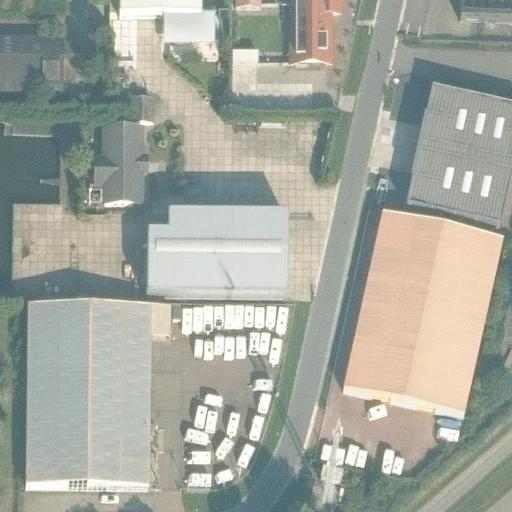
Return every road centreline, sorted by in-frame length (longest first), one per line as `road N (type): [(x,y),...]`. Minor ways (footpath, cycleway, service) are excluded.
road 1 (unclassified): [(252,511),(296,438),(392,0)]
road 2 (unknown): [(380,52),(511,57)]
